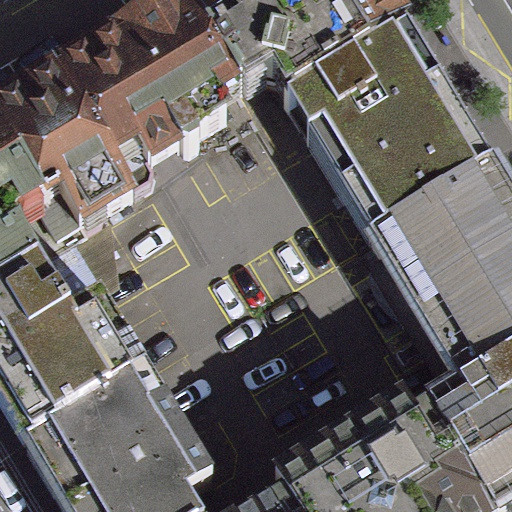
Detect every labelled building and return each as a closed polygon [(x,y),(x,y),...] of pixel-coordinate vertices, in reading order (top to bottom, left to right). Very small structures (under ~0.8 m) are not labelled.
[(213,0),(174,24),(241,134),(258,123),(268,138),(413,53),(378,0),(213,0)] [(174,24),(41,104),(109,214),(241,134),(174,24)] [(365,274),(497,197),(413,53),(268,138),(297,188),(310,181),(365,274)] [(0,129),(0,311),(19,300),(0,269),(0,250),(39,227),(52,249),(109,214),(41,104),(0,129)] [(365,274),(446,413),(413,432),(459,511),(511,511),(511,221),(497,197),(365,274)] [(188,511),(216,496),(106,312),(70,334),(42,287),(19,300),(0,311),(0,436),(44,511),(188,511)] [(459,511),(413,432),(296,511),(459,511)]
